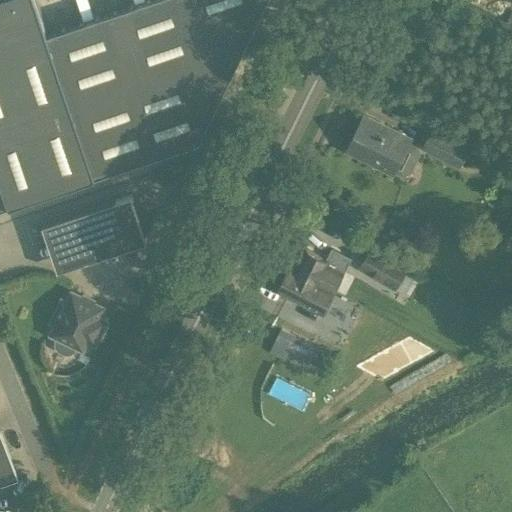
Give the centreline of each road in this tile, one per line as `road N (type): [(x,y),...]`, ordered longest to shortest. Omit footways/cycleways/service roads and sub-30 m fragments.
road 1 (secondary): [(104,511),(354,0)]
road 2 (unclassified): [(53,486),(0,361)]
